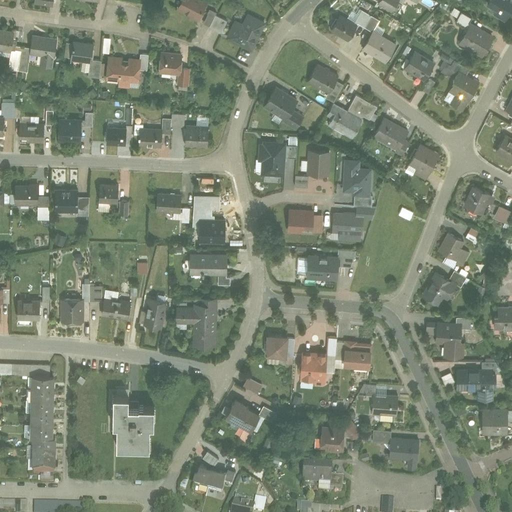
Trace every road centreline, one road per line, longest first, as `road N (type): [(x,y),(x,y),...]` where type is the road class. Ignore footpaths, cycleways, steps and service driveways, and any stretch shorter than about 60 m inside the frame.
road 1 (residential): [(231,375),(0,343)]
road 2 (residential): [(0,160),(228,167)]
road 3 (residential): [(461,151),(293,24)]
road 4 (residential): [(461,151),(386,319)]
road 5 (residential): [(460,467),(386,319)]
road 6 (residential): [(293,24),(249,93),(228,167)]
road 7 (residential): [(158,498),(0,491)]
road 8 (residential): [(231,375),(158,498)]
road 9 (residential): [(386,319),(369,310),(256,301)]
road 10 (residential): [(0,13),(125,29)]
